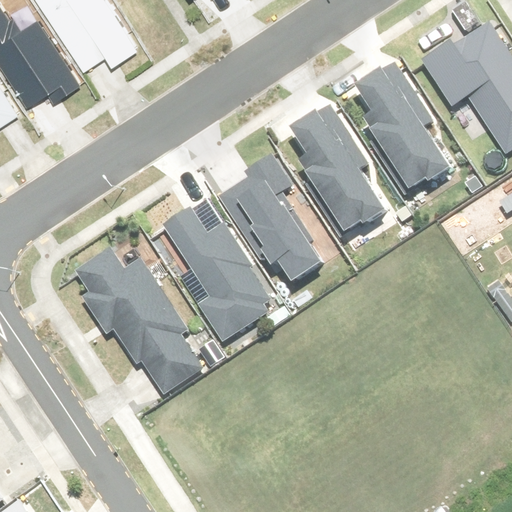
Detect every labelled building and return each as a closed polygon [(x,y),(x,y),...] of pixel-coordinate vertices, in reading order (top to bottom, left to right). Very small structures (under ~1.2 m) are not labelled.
[(80,79),(28,0),(0,0),(0,56),(34,109),(80,79)] [(41,0),(88,72),(111,57),(118,67),(142,52),(108,0),(41,0)] [(511,157),(511,55),(494,29),(463,50),(459,44),(428,65),(459,112),(472,102),(510,159),(511,157)] [(456,173),(401,71),(360,93),(420,206),(451,190),(445,179),(456,173)] [(0,131),(24,116),(0,79),(0,131)] [(398,227),(335,114),(295,137),(358,250),(398,227)] [(281,160),(252,175),(257,185),(224,202),(234,220),(249,212),(291,291),(326,272),(285,194),(296,188),(281,160)] [(212,241),(198,216),(171,231),(213,305),(206,309),(227,344),(278,315),(231,231),(212,241)] [(132,277),(113,251),(80,274),(95,295),(88,300),(113,337),(118,334),(165,403),(207,374),(183,339),(191,334),(145,268),(132,277)] [(0,507),(17,497),(0,469),(0,507)]
